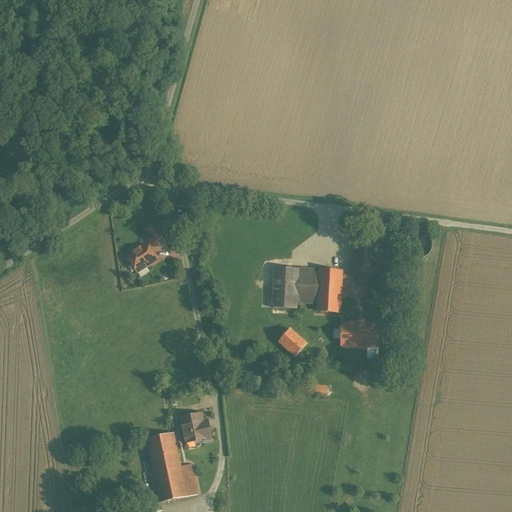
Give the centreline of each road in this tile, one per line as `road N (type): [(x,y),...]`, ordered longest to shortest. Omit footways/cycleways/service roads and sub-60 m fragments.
road 1 (unclassified): [(195,0),(142,176),(0,266)]
road 2 (track): [(328,207),(511,231)]
